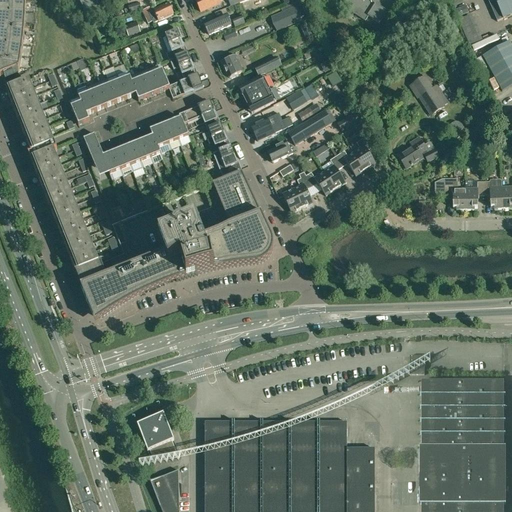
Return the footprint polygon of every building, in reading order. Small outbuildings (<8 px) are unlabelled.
[(0,0),(0,80),(1,80),(4,79),(13,75),(15,74),(19,72),(20,65),(21,59),(23,48),(24,37),(25,26),(25,15),(26,4),(25,0),(0,0)] [(198,0),(195,1),(200,13),(221,4),(219,0),(198,0)] [(347,0),(342,7),(365,22),(368,17),(379,25),(386,14),(391,17),(401,0),(347,0)] [(511,0),(493,0),(502,20),(511,15),(511,0)] [(127,7),(129,14),(140,10),(138,4),(127,7)] [(298,4),(281,11),(282,13),(271,18),(276,32),(302,22),(301,19),(303,18),(298,4)] [(173,16),(168,5),(153,12),(154,13),(149,15),(153,24),(158,22),(159,23),(173,16)] [(468,13),(465,5),(456,10),(459,17),(468,13)] [(241,16),(231,20),(234,28),(245,23),(241,16)] [(471,16),(459,21),(470,47),(474,45),(471,37),(478,34),(471,16)] [(226,17),(219,21),(218,19),(204,25),(209,36),(230,26),(226,17)] [(125,28),(128,37),(140,33),(136,23),(125,28)] [(308,23),(300,27),(305,38),(313,35),(308,23)] [(234,30),(222,36),(225,42),(237,36),(234,30)] [(186,55),(186,54),(177,32),(165,37),(171,52),(166,55),(169,62),(170,62),(170,61),(186,55)] [(511,86),(511,48),(508,42),(481,57),(501,93),(509,88),(511,86)] [(243,57),(255,52),(252,46),(241,51),(243,57)] [(179,68),(184,81),(196,77),(187,54),(186,54),(186,55),(170,61),(170,62),(174,71),(179,68)] [(236,57),(222,63),(224,69),(226,74),(227,74),(229,79),(230,79),(231,79),(235,78),(235,76),(243,73),(236,57)] [(255,69),(259,77),(280,67),(276,58),(255,69)] [(159,95),(169,90),(168,88),(169,88),(160,65),(149,70),(159,95)] [(149,70),(139,74),(149,99),(159,95),(149,70)] [(126,100),(136,96),(137,96),(129,78),(130,77),(127,72),(116,76),(126,100)] [(138,103),(149,99),(139,74),(130,77),(129,78),(137,96),(136,96),(138,103)] [(116,76),(106,80),(116,104),(126,100),(116,76)] [(196,77),(184,81),(169,88),(168,88),(169,90),(173,100),(203,88),(200,83),(199,83),(196,77)] [(243,97),(246,102),(270,90),(264,78),(239,90),(243,97)] [(425,78),(410,87),(418,99),(419,99),(431,117),(444,108),(425,78)] [(106,108),(116,104),(106,80),(96,84),(106,108)] [(6,90),(31,154),(48,147),(48,148),(54,146),(55,150),(56,150),(54,143),(42,112),(29,81),(6,90)] [(96,84),(86,88),(96,112),(106,108),(96,84)] [(87,116),(96,112),(86,88),(76,92),(78,98),(79,97),(86,116),(87,116)] [(270,90),(246,102),(249,108),(248,108),(252,115),(276,102),(270,90)] [(300,91),(286,100),(293,111),(307,103),(300,91)] [(89,122),(87,116),(86,116),(79,97),(78,98),(68,102),(78,127),(89,122)] [(219,126),(210,103),(179,115),(180,119),(180,118),(183,125),(184,125),(194,121),(197,127),(204,124),(207,131),(208,131),(208,130),(219,126)] [(321,114),(316,105),(309,109),(314,118),(321,114)] [(293,131),(314,118),(309,109),(289,122),(293,131)] [(296,146),(326,128),(334,124),(326,112),(289,135),(296,146)] [(254,135),(282,122),(278,115),(266,120),(266,121),(251,127),(254,135)] [(337,125),(341,133),(359,122),(354,115),(337,125)] [(186,132),(184,125),(183,125),(180,118),(180,119),(170,123),(180,148),(191,143),(186,132)] [(282,122),(254,135),(258,142),(274,135),(285,130),(282,122)] [(170,123),(160,127),(170,152),(180,148),(170,123)] [(219,126),(208,130),(208,131),(217,153),(229,148),(220,125),(219,126)] [(160,155),(161,155),(170,152),(160,127),(150,131),(152,137),(153,137),(160,155)] [(95,168),(105,164),(103,157),(94,135),(83,139),(95,168)] [(163,161),(161,155),(160,155),(153,137),(152,137),(142,141),(152,165),(163,161)] [(360,150),(354,154),(365,172),(375,165),(367,152),(372,149),(366,138),(356,144),(360,150)] [(406,171),(423,160),(426,161),(427,163),(438,158),(434,151),(430,144),(428,144),(424,147),(419,139),(410,145),(412,147),(397,157),(406,171)] [(142,141),(132,145),(142,169),(152,165),(142,141)] [(272,164),(293,155),(287,143),(282,145),(276,148),(276,149),(268,153),(272,164)] [(132,145),(122,149),(132,173),(142,169),(132,145)] [(76,273),(99,264),(70,192),(54,152),(57,151),(56,150),(55,150),(54,146),(48,148),(48,147),(31,154),(28,155),(75,272),(76,273)] [(217,153),(213,154),(222,178),(240,171),(230,147),(229,148),(217,153)] [(122,149),(112,153),(122,177),(132,173),(122,149)] [(335,158),(342,169),(347,165),(356,178),(365,172),(354,154),(348,158),(344,152),(335,158)] [(122,177),(112,153),(103,157),(105,164),(109,176),(112,181),(122,177)] [(322,168),(325,173),(324,173),(335,191),(345,185),(337,172),(342,169),(335,158),(330,161),(330,162),(322,168)] [(290,166),(279,173),(283,178),(293,172),(290,166)] [(250,266),(257,266),(259,265),(260,265),(262,264),(263,263),(265,263),(266,262),(268,260),(269,259),(270,258),(271,256),(272,255),(272,253),(273,251),(273,250),(273,248),(273,246),(273,245),(273,243),(273,241),(272,240),(261,215),(247,185),(245,180),(241,173),(212,185),(229,228),(201,239),(196,226),(159,240),(164,254),(106,277),(101,263),(99,264),(76,273),(75,273),(91,313),(92,314),(92,315),(93,316),(94,317),(95,318),(96,318),(97,319),(98,319),(99,319),(100,319),(101,319),(103,319),(104,318),(105,318),(111,313),(116,309),(122,306),(128,302),(133,299),(139,295),(145,292),(151,289),(157,286),(163,283),(169,280),(175,278),(176,282),(176,283),(183,281),(190,278),(196,277),(203,275),(209,273),(216,272),(223,270),(230,269),(237,268),(243,267),(250,266)] [(306,177),(311,189),(317,185),(326,198),(335,191),(324,173),(315,179),(311,174),(306,177)] [(299,187),(293,191),(302,210),(313,205),(306,191),(311,189),(306,177),(304,174),(299,176),(300,180),(297,181),(299,187)] [(457,190),(457,184),(457,181),(442,181),(435,184),(435,194),(442,198),(453,198),(453,210),(456,210),(456,212),(465,212),(465,190),(457,190)] [(477,197),(484,197),(483,183),(477,183),(477,190),(465,190),(465,212),(474,212),(474,210),(477,209),(477,197)] [(489,183),(483,183),(484,197),(490,197),(490,209),(494,209),(494,211),(503,210),(502,188),(489,189),(489,183)] [(511,187),(502,188),(503,210),(511,210),(511,208),(511,207),(511,187)] [(302,210),(293,191),(282,196),(291,215),(302,210)] [(101,225),(103,231),(110,228),(107,223),(106,224),(101,225)] [(112,234),(110,228),(103,231),(105,237),(110,235),(112,234)] [(116,244),(109,247),(112,252),(117,250),(118,250),(116,244)] [(410,357),(410,376),(425,376),(425,357),(410,357)] [(420,448),(420,505),(421,505),(421,511),(503,511),(504,505),(506,505),(506,448),(504,448),(504,382),(422,382),(422,448),(420,448)] [(163,415),(137,425),(147,452),(174,441),(163,415)] [(346,423),(205,423),(204,511),(374,511),(374,450),(346,450),(346,423)] [(179,511),(178,471),(150,482),(161,511),(179,511)]
